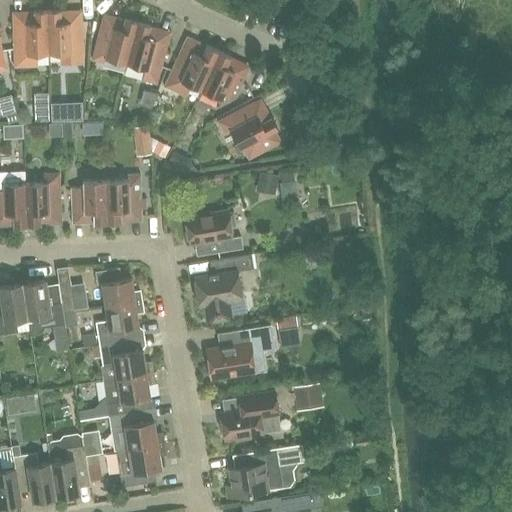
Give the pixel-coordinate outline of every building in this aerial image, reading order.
[(48,53),(47,10),(33,11),(33,17),(12,18),(14,66),(37,66),(36,54),(48,53)] [(60,10),(47,10),(48,53),(60,53),(60,58),(65,63),(83,63),(82,15),(61,16),(60,10)] [(102,63),(104,57),(126,63),(137,21),(124,18),(122,24),(102,19),(91,59),(102,63)] [(150,25),(137,21),(126,63),(144,68),(140,79),(156,84),(161,66),(169,36),(149,31),(150,25)] [(185,96),(190,85),(200,89),(218,50),(206,44),(203,50),(184,41),(164,86),(185,96)] [(218,50),(200,89),(221,99),(224,93),(235,98),(247,70),(228,62),(231,56),(218,50)] [(247,159),(255,154),(280,141),(274,130),(277,129),(271,116),(265,119),(255,100),(217,120),(223,131),(228,128),(239,149),(241,148),(247,159)] [(49,111),(35,112),(35,120),(49,120),(50,120),(49,111)] [(17,112),(6,115),(8,123),(19,120),(17,112)] [(61,122),(49,122),(49,135),(62,135),(61,122)] [(148,126),(132,128),(135,156),(152,154),(148,126)] [(13,226),(26,225),(25,182),(14,182),(13,171),(0,171),(0,219),(12,219),(13,226)] [(43,173),(43,181),(25,182),(26,225),(40,224),(40,218),(61,217),(59,172),(43,173)] [(128,174),(128,178),(105,179),(107,222),(120,221),(120,215),(141,214),(140,173),(128,174)] [(93,222),(107,222),(105,179),(82,180),(82,186),(70,186),(71,217),(93,216),(93,222)] [(231,236),(230,227),(236,225),(233,211),(227,212),(227,209),(185,216),(190,244),(215,239),(217,252),(242,248),(240,235),(231,236)] [(216,272),(195,275),(199,304),(204,304),(206,318),(231,314),(228,300),(240,298),(236,270),(252,268),(250,253),(214,258),(216,272)] [(101,283),(105,306),(142,300),(140,292),(133,293),(131,277),(121,278),(119,266),(94,270),(97,283),(101,283)] [(69,278),(58,280),(63,311),(74,310),(69,278)] [(45,279),(22,282),(27,317),(30,334),(35,333),(43,329),(43,327),(64,323),(61,301),(48,303),(45,279)] [(0,310),(0,333),(17,331),(16,319),(27,317),(22,282),(0,285),(0,294),(2,310),(0,310)] [(97,332),(98,343),(125,339),(123,328),(138,325),(136,309),(143,308),(142,300),(105,306),(107,320),(95,322),(97,332)] [(295,314),(275,318),(277,330),(297,327),(295,314)] [(270,324),(232,330),(234,344),(206,348),(211,378),(255,371),(251,351),(274,348),(270,324)] [(125,339),(98,343),(104,379),(153,371),(152,363),(145,364),(142,348),(126,350),(125,339)] [(154,379),(153,371),(104,379),(110,414),(136,410),(134,399),(150,396),(147,380),(154,379)] [(220,413),(221,416),(218,419),(219,427),(223,429),(224,438),(262,432),(260,418),(278,415),(274,390),(238,396),(240,409),(220,413)] [(138,421),(136,410),(110,414),(112,427),(124,425),(127,448),(164,442),(163,434),(156,435),(153,419),(138,421)] [(50,461),(55,496),(78,492),(75,468),(87,466),(82,436),(76,432),(63,435),(59,439),(50,440),(49,442),(47,442),(50,461)] [(115,450),(119,474),(121,485),(155,480),(154,469),(161,467),(158,452),(166,450),(164,442),(127,448),(115,450)] [(301,443),(276,447),(278,464),(304,460),(301,443)] [(278,464),(276,447),(234,453),(236,467),(229,468),(232,489),(227,490),(228,496),(282,487),(278,464)] [(32,499),(55,496),(50,461),(38,463),(37,451),(12,455),(14,467),(16,477),(29,475),(32,499)] [(14,467),(0,469),(0,466),(0,504),(20,501),(16,477),(14,467)] [(320,489),(241,502),(242,511),(294,511),(294,508),(322,504),(320,489)]
